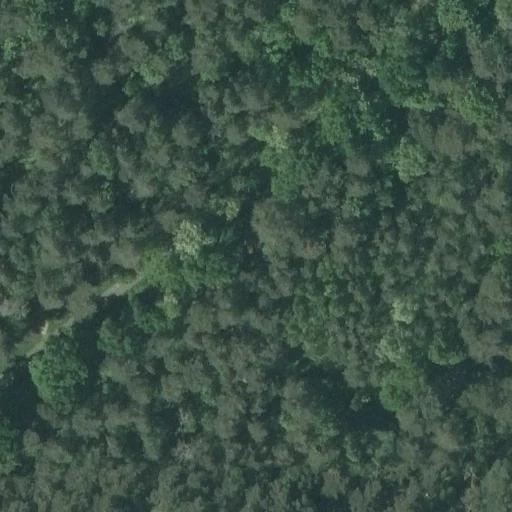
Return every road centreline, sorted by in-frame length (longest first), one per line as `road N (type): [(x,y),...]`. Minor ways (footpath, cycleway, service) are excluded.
road 1 (unclassified): [(0,395),(476,0)]
road 2 (unknown): [(0,361),(422,0)]
road 3 (track): [(0,304),(75,301),(41,358)]
